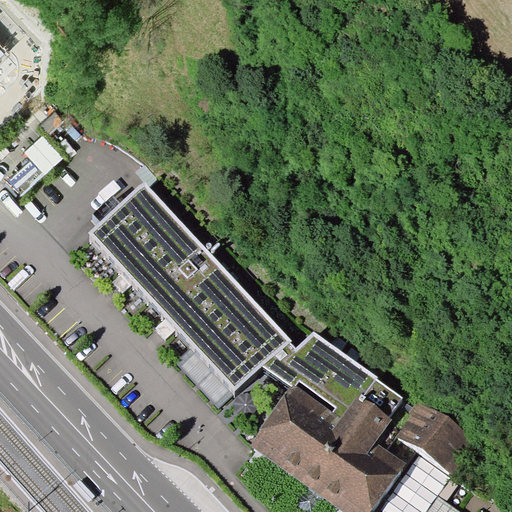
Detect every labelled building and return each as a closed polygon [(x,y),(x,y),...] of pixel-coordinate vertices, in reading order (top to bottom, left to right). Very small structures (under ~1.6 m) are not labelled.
[(259,379),(287,351),(141,195),(85,244),(235,403),(259,379)] [(259,379),(292,394),(337,423),(349,403),(392,431),(410,404),(312,340),(296,360),(287,351),(259,379)] [(382,511),(406,477),(376,457),(392,431),(349,403),(337,423),(292,394),(246,465),(319,511),(382,511)] [(456,486),(481,449),(427,413),(402,450),(418,461),(456,486)] [(451,511),(443,506),(456,486),(418,461),(406,477),(382,511),(451,511)]
